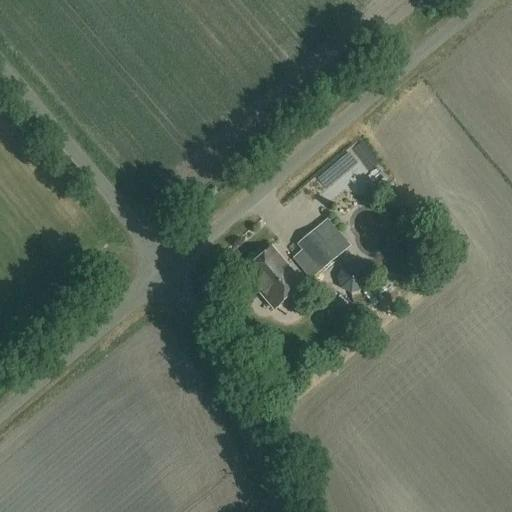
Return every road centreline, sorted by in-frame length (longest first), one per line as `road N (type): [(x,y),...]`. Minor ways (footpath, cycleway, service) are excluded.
road 1 (unclassified): [(172,271),(488,0)]
road 2 (unclassified): [(288,511),(172,271)]
road 3 (unclassified): [(172,271),(0,69)]
road 4 (unclassified): [(0,421),(172,271)]
